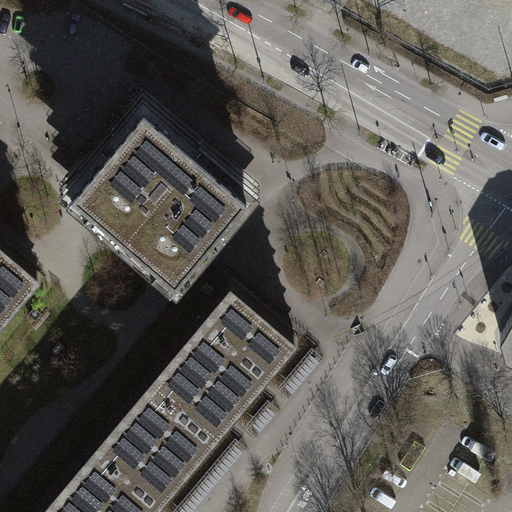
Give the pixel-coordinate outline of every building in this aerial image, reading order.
[(214,153),(142,93),(70,178),(177,268),(249,183),(214,153)] [(0,315),(39,270),(0,237),(0,315)] [(293,332),(228,277),(173,342),(212,375),(202,387),(229,409),(254,379),(293,332)] [(216,288),(207,282),(202,289),(211,295),(216,288)] [(511,311),(500,333),(506,353),(511,356),(511,311)] [(221,419),(229,409),(202,387),(212,375),(173,342),(121,405),(187,460),(221,419)] [(143,511),(146,509),(187,460),(121,405),(67,471),(115,511),(143,511)] [(115,511),(67,471),(32,511),(115,511)]
